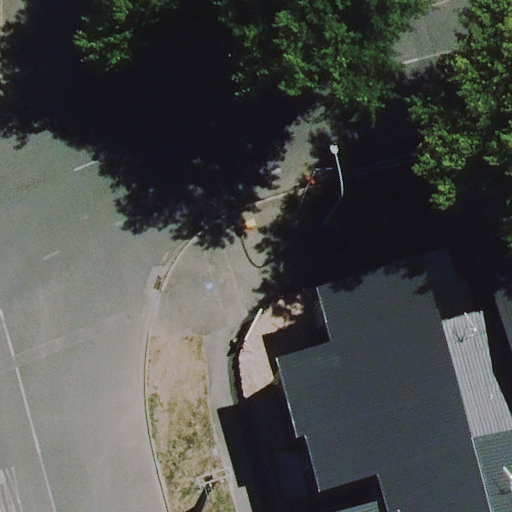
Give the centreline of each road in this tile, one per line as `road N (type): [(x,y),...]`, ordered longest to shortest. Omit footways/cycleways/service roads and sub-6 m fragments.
road 1 (residential): [(0,207),(177,129),(511,37)]
road 2 (residential): [(0,306),(54,511)]
